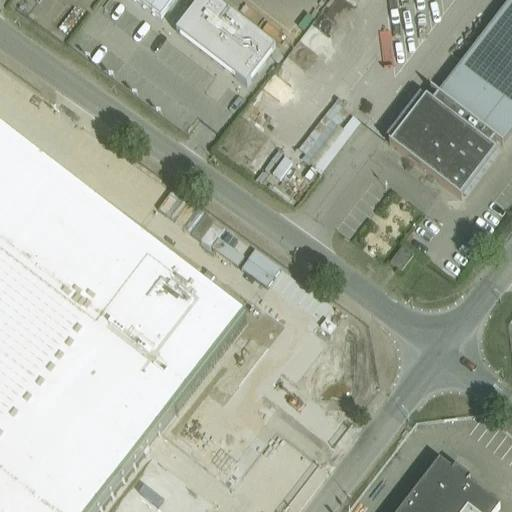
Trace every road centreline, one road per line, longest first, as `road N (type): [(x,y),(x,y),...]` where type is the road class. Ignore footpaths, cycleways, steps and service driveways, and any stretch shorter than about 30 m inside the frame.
road 1 (unclassified): [(439,353),(0,27)]
road 2 (unclassified): [(317,511),(439,353)]
road 3 (unknown): [(511,489),(483,465),(445,450),(411,465),(375,511)]
road 4 (unknown): [(0,215),(87,92)]
road 5 (unknown): [(290,242),(364,140)]
